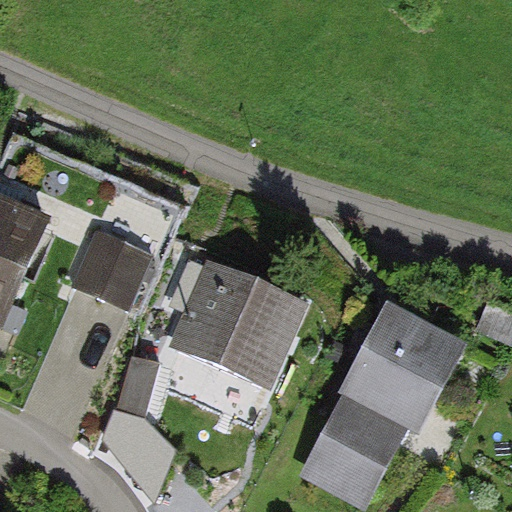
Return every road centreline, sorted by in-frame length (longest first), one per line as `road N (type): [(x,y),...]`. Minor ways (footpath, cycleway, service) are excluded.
road 1 (residential): [(0,63),(374,217),(511,251)]
road 2 (residential): [(126,511),(69,454),(0,425)]
